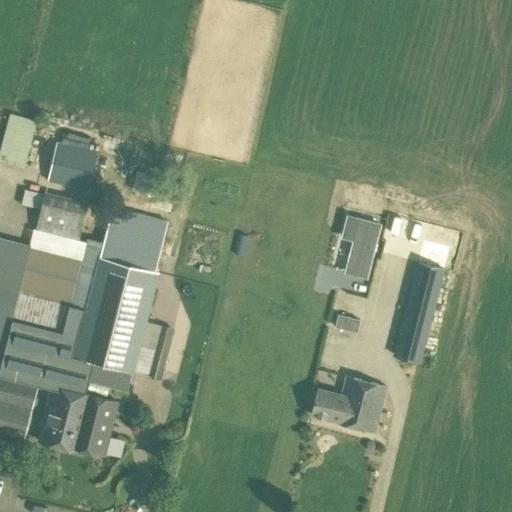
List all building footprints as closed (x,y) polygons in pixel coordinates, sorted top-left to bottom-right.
[(50,124),(8,113),(0,144),(0,161),(38,172),(50,124)] [(89,188),(94,163),(97,151),(56,141),(47,179),(89,188)] [(139,202),(154,205),(162,172),(147,168),(139,202)] [(25,189),(21,204),(41,208),(44,193),(25,189)] [(41,208),(36,229),(79,240),(88,202),(45,191),(44,193),(41,208)] [(112,206),(108,222),(163,235),(167,220),(112,206)] [(352,241),(344,273),(367,279),(381,222),(347,214),(341,238),(352,241)] [(163,235),(108,222),(75,356),(95,361),(90,380),(127,389),(132,370),(133,371),(158,271),(154,270),(163,235)] [(0,432),(22,438),(24,438),(25,434),(37,385),(41,386),(48,358),(55,360),(82,258),(0,237),(0,432)] [(420,363),(445,268),(417,261),(392,355),(420,363)] [(346,316),(338,314),(335,327),(343,329),(346,316)] [(173,328),(160,325),(147,377),(160,381),(173,328)] [(350,410),(346,423),(376,430),(387,387),(346,376),(342,394),(341,399),(343,400),(342,404),(341,403),(340,407),(350,410)] [(47,414),(40,442),(64,448),(77,451),(78,448),(103,455),(116,401),(106,399),(81,393),(51,385),(50,387),(43,413),(47,414)] [(341,399),(342,394),(319,388),(312,414),(346,423),(350,410),(340,407),(341,403),(342,404),(343,400),(341,399)] [(164,398),(169,420),(184,417),(179,395),(164,398)]
